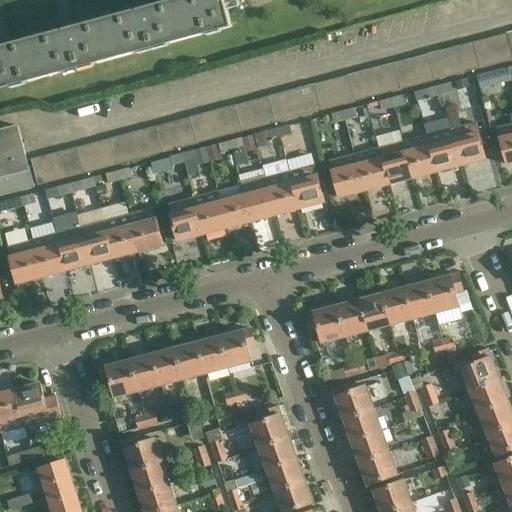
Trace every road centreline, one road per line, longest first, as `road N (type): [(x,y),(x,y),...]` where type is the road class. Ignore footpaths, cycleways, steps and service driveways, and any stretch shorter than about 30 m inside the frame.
road 1 (residential): [(348,511),(268,285)]
road 2 (residential): [(58,336),(268,285)]
road 3 (residential): [(268,285),(471,228)]
road 4 (residential): [(114,511),(58,336)]
